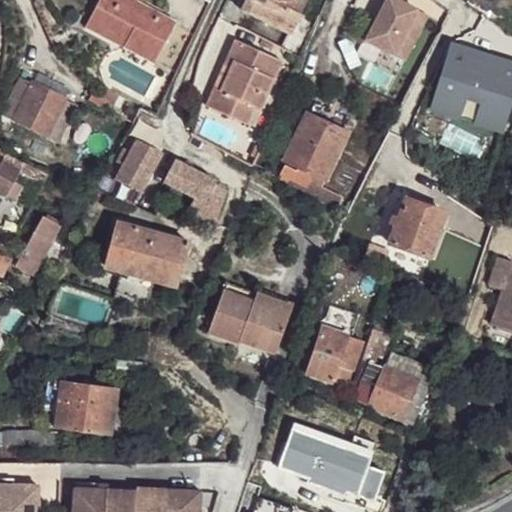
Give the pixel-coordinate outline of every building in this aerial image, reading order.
[(101,0),(90,22),(128,42),(132,35),(143,41),(134,56),(157,68),(177,31),(160,21),(156,28),(133,15),(136,8),(140,0),(101,0)] [(245,0),(238,13),(290,39),(300,18),(292,13),(282,9),(286,0),(245,0)] [(297,0),(286,0),(282,9),(292,13),(297,0)] [(428,18),(392,0),(388,0),(366,43),(405,63),(428,18)] [(160,21),(136,8),(133,15),(156,28),(160,21)] [(128,42),(90,22),(86,30),(134,56),(143,41),(132,35),(128,42)] [(203,109),(247,129),(254,112),(259,114),(281,66),(276,63),(233,43),(223,65),(229,67),(216,96),(211,93),(203,109)] [(511,112),(511,78),(460,53),(433,114),(457,126),(467,106),(480,113),(471,131),(496,144),(511,112)] [(289,55),(287,60),(295,64),(298,59),(289,55)] [(229,67),(223,65),(211,93),(216,96),(229,67)] [(37,75),(32,85),(65,100),(70,90),(37,75)] [(16,120),(32,85),(21,80),(5,115),(14,120),(16,120)] [(65,100),(32,85),(16,120),(48,136),(65,100)] [(119,99),(106,93),(101,102),(115,108),(119,99)] [(76,105),(65,100),(48,136),(60,141),(76,105)] [(307,116),(344,135),(351,121),(315,103),(307,116)] [(14,120),(5,115),(1,120),(11,126),(14,120)] [(347,136),(344,135),(307,116),(305,116),(284,161),(306,172),(316,176),(325,181),(347,136)] [(136,142),(116,180),(139,193),(160,155),(136,142)] [(254,147),(249,158),(255,161),(257,155),(260,150),(254,147)] [(215,178),(176,157),(163,182),(204,203),(198,215),(214,221),(225,193),(212,186),(215,178)] [(15,181),(19,174),(21,170),(2,158),(0,162),(0,194),(5,198),(15,181)] [(19,174),(44,186),(49,178),(24,165),(21,170),(19,174)] [(316,176),(306,172),(296,191),(342,215),(350,205),(352,201),(314,181),(316,176)] [(116,180),(107,195),(132,207),(134,205),(139,193),(116,180)] [(15,181),(5,198),(12,202),(23,185),(15,181)] [(395,246),(422,256),(428,258),(445,213),(407,200),(389,245),(395,246)] [(62,229),(43,218),(17,266),(36,277),(62,229)] [(177,279),(180,273),(187,243),(116,225),(106,268),(154,281),(176,286),(177,279)] [(417,266),(422,256),(395,246),(390,256),(417,266)] [(369,249),(365,258),(382,265),(386,255),(369,249)] [(511,272),(506,270),(508,263),(493,258),(483,286),(498,292),(486,327),(511,335),(511,272)] [(6,259),(0,269),(0,277),(3,279),(12,262),(6,259)] [(154,281),(106,268),(103,275),(118,280),(115,296),(148,304),(154,281)] [(462,301),(468,287),(437,272),(430,286),(462,301)] [(187,275),(180,273),(177,279),(185,281),(187,275)] [(227,280),(223,289),(254,300),(258,292),(227,280)] [(254,300),(223,289),(208,330),(275,355),(295,302),(259,289),(258,292),(254,300)] [(362,316),(334,306),(307,377),(341,390),(348,374),(351,375),(363,342),(354,339),(362,316)] [(375,328),(364,359),(374,362),(386,333),(375,328)] [(384,370),(370,365),(356,401),(370,406),(404,418),(405,416),(416,419),(427,389),(416,385),(417,383),(384,370)] [(57,414),(59,385),(48,384),(45,412),(57,414)] [(115,392),(59,385),(57,414),(55,430),(110,435),(112,423),(113,407),(115,392)] [(120,407),(113,407),(112,423),(118,424),(120,407)] [(32,433),(4,434),(3,446),(38,446),(54,447),(56,437),(32,433)] [(0,511),(38,511),(39,489),(14,488),(0,487),(0,511)] [(134,511),(136,490),(76,488),(74,511),(134,511)] [(199,511),(201,495),(136,490),(134,511),(199,511)] [(258,499),(257,501),(279,508),(279,507),(258,499)] [(277,511),(279,508),(257,501),(255,508),(253,511),(277,511)]
